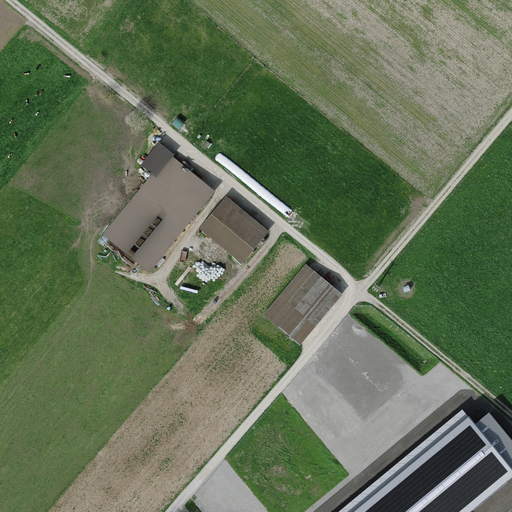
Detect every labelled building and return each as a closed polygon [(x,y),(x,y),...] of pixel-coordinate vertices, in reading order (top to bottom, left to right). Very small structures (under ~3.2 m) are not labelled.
[(212,192),(171,158),(106,235),(148,270),(212,192)] [(242,261),(262,236),(223,204),(203,228),(242,261)] [(294,339),(335,290),(306,265),(265,314),(294,339)] [(352,511),(468,417),(462,409),(337,511),(352,511)] [(511,440),(489,413),(475,424),(511,468),(511,440)] [(468,417),(352,511),(469,511),(511,477),(511,468),(475,424),(468,417)]
